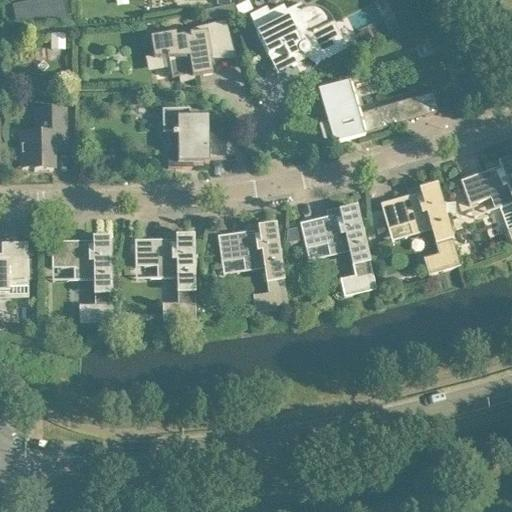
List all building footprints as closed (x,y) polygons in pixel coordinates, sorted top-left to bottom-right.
[(511,21),(511,0),(504,0),(499,4),(511,21)] [(246,2),(234,8),(239,18),(251,12),(246,2)] [(292,58),(298,55),(299,56),(300,57),(302,57),(303,57),(305,57),(306,57),(307,56),(308,54),(318,62),(315,66),(316,66),(319,62),(345,49),(345,48),(340,50),(328,26),(333,24),(332,22),(331,19),(329,17),(328,16),(327,15),(327,14),(325,13),(324,12),(321,10),(318,9),(317,9),(314,8),(311,8),(308,8),(307,8),(306,8),(305,9),(302,10),(300,5),(285,12),(283,6),(268,13),(266,8),(249,17),(257,33),(256,33),(267,57),(282,49),(291,67),(296,65),(292,58)] [(232,6),(204,12),(206,22),(234,16),(232,6)] [(192,78),(197,78),(212,75),(209,61),(211,60),(209,51),(231,47),(228,33),(225,21),(197,28),(198,30),(199,29),(200,34),(175,38),(175,35),(149,39),(153,59),(153,60),(167,60),(171,80),(179,79),(180,84),(193,80),(192,78)] [(63,35),(50,36),(50,51),(63,51),(63,35)] [(403,124),(397,104),(358,116),(348,84),(322,92),(327,110),(331,124),(317,128),(323,147),(336,143),(337,146),(350,142),(358,139),(364,138),(363,135),(403,124)] [(424,117),(438,113),(432,94),(418,98),(424,117)] [(52,172),(52,153),(65,152),(64,146),(64,111),(41,112),(36,112),(37,125),(37,137),(20,137),(21,171),(33,170),(33,172),(52,172)] [(209,115),(189,116),(189,111),(161,111),(162,135),(172,135),(172,137),(176,137),(177,153),(167,153),(167,170),(191,169),(191,165),(208,164),(208,158),(225,157),(225,129),(209,130),(209,115)] [(487,172),(460,182),(469,207),(489,200),(492,206),(511,199),(511,203),(511,230),(507,233),(511,247),(511,158),(498,164),(497,164),(498,168),(487,172)] [(408,198),(380,206),(387,231),(408,225),(410,232),(429,226),(431,232),(438,255),(423,260),(428,277),(459,268),(446,223),(446,216),(444,204),(441,205),(436,186),(419,190),(418,191),(419,194),(408,198)] [(450,203),(444,204),(446,216),(455,215),(454,203),(450,203)] [(329,218),(299,225),(305,251),(326,246),(327,253),(347,248),(348,253),(354,278),(339,281),(343,299),(375,291),(365,245),(363,226),(360,227),(356,208),(339,212),(338,212),(339,216),(329,218)] [(246,234),(217,238),(221,264),(241,261),(242,268),(262,265),(263,270),(267,295),(252,297),(255,315),(287,311),(281,264),(281,245),(280,245),(280,246),(278,245),(275,225),(258,228),(257,228),(257,232),(246,234)] [(288,228),(287,242),(300,239),(297,226),(288,228)] [(163,241),(134,242),(135,268),(155,268),(156,275),(176,274),(176,280),(177,304),(161,305),(162,323),(195,323),(194,275),(197,257),(194,257),(193,237),(176,237),(175,237),(175,241),(163,241)] [(80,243),(51,244),(51,270),(73,270),(73,277),(93,276),(93,282),(94,306),(78,307),(79,325),(81,325),(112,324),(111,277),(114,259),(110,259),(110,238),(93,239),(92,239),(92,243),(80,243)] [(0,255),(0,296),(8,296),(8,279),(28,278),(36,278),(36,258),(27,258),(27,244),(1,245),(1,256),(0,255)]
